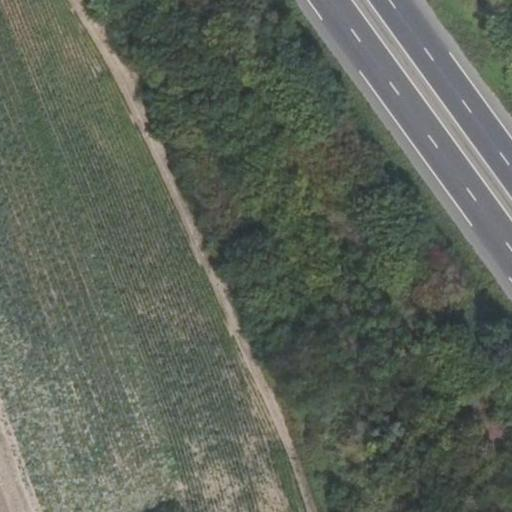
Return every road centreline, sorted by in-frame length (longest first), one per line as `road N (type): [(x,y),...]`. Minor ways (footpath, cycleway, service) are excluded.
road 1 (motorway): [(329,0),(511,249)]
road 2 (motorway): [(511,167),(390,0)]
